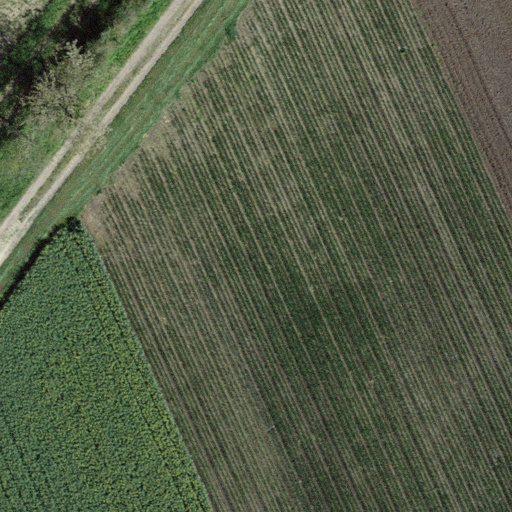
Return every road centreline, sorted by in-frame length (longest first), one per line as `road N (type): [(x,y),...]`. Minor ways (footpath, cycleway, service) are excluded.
road 1 (track): [(177,0),(59,150),(0,243)]
road 2 (track): [(0,120),(88,0)]
